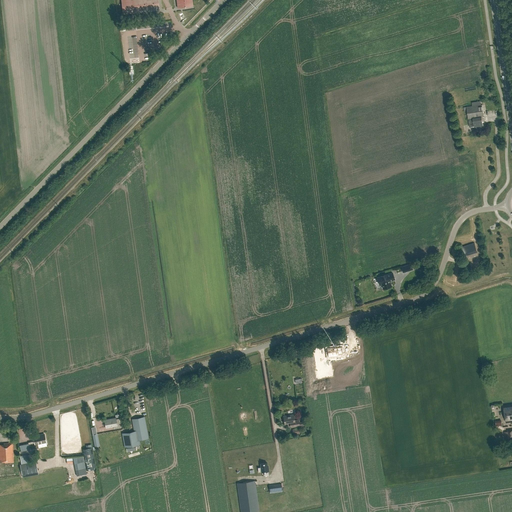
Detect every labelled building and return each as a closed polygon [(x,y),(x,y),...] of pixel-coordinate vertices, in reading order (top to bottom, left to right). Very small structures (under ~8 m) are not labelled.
[(121,0),(123,14),(159,10),(157,0),(121,0)] [(470,127),(474,126),(474,127),(483,126),(482,117),(484,116),(482,105),(467,107),(470,127)] [(464,256),(477,252),(475,243),(461,247),(464,256)] [(495,248),(496,253),(511,249),(510,244),(495,248)] [(389,281),(394,279),(392,273),(377,277),(379,284),(382,283),(383,289),(391,286),(389,281)] [(334,346),(327,347),(328,357),(339,355),(339,354),(343,354),(343,352),(344,351),(343,348),(342,347),(342,346),(334,347),(334,346)] [(323,369),(314,370),(316,382),(325,380),(323,369)] [(293,420),(292,414),(282,416),(284,424),(289,423),(289,427),(298,425),(298,422),(297,419),(293,420)] [(148,438),(144,416),(132,419),(134,431),(122,433),(125,447),(140,445),(139,440),(148,438)] [(118,428),(121,427),(120,418),(116,419),(116,417),(104,419),(106,428),(113,426),(113,429),(118,428)] [(29,443),(20,445),(21,451),(30,449),(30,450),(39,449),(37,444),(46,442),(44,434),(34,436),(35,441),(29,442),(29,443)] [(4,462),(4,463),(14,462),(13,442),(3,443),(4,444),(0,444),(0,461),(1,462),(4,462)] [(30,462),(29,454),(20,456),(22,464),(20,464),(22,474),(38,471),(36,461),(30,462)] [(76,476),(86,474),(83,456),(73,458),(76,476)] [(265,476),(269,475),(268,471),(269,471),(268,466),(267,467),(267,463),(260,463),(261,467),(258,467),(258,472),(261,471),(262,472),(264,472),(265,476)] [(240,511),(255,511),(259,511),(255,480),(237,483),(240,511)]
